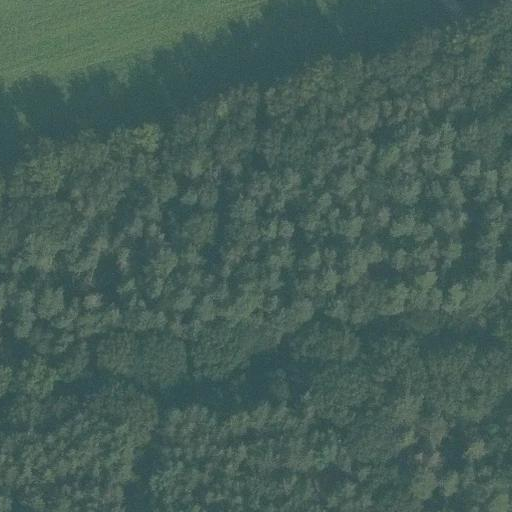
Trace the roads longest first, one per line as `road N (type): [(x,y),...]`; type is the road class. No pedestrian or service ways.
road 1 (track): [(166,401),(511,371)]
road 2 (track): [(166,401),(0,417)]
